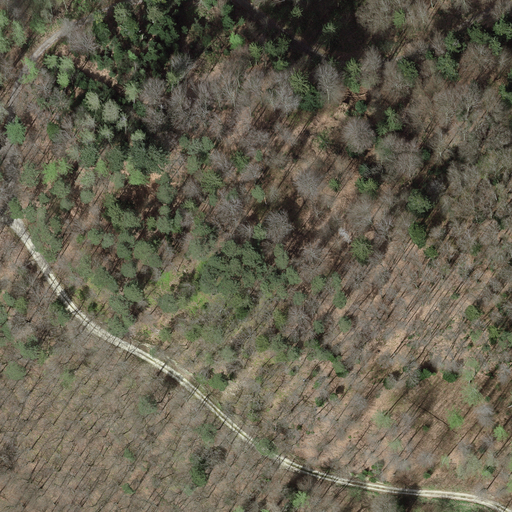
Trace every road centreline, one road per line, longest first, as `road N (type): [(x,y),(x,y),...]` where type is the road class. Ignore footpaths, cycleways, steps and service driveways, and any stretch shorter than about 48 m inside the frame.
road 1 (track): [(505,511),(279,462),(150,358),(106,335),(49,282),(11,199),(11,129),(0,137)]
road 2 (track): [(238,0),(314,55),(368,68),(511,9)]
road 3 (track): [(11,129),(31,61),(67,31),(139,0)]
